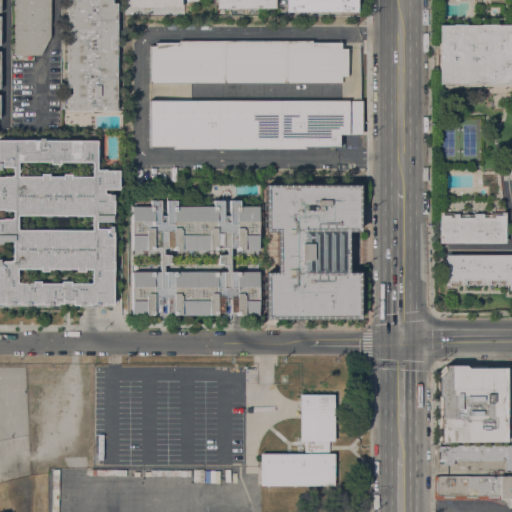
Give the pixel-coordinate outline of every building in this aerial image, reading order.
[(50,0),(50,36),(40,54),(14,54),(14,0),(50,0)] [(112,0),(112,3),(117,3),(116,110),(67,110),(67,93),(71,93),(71,87),(66,87),(66,0),(112,0)] [(275,0),(275,7),(273,7),(273,8),(260,8),(260,7),(257,7),(257,8),(233,8),(233,7),(230,7),(230,8),(219,8),(219,7),(217,7),(217,0),(275,0)] [(286,11),(286,0),(357,0),(357,11),(286,11)] [(511,93),(487,93),(487,89),(440,89),(440,84),(439,84),(439,24),(452,24),(452,23),(466,24),(480,24),(480,23),(497,23),(497,24),(511,24),(511,93)] [(312,40),(312,42),(341,42),(341,48),(347,48),(347,76),(341,76),(341,83),(149,83),(149,45),(155,45),(155,42),(179,42),(179,40),(312,40)] [(149,99),(362,100),(362,134),(339,134),(339,147),(305,147),(305,149),(172,148),(172,147),(149,147),(149,99)] [(96,305),(96,303),(88,303),(88,305),(72,305),(72,302),(64,302),(64,300),(63,300),(63,303),(57,303),(57,304),(40,304),(40,303),(35,303),(35,305),(18,305),(18,304),(13,304),(13,305),(3,305),(3,304),(0,304),(0,260),(10,260),(12,260),(12,243),(0,243),(0,219),(2,219),(2,218),(10,218),(10,217),(12,217),(12,211),(10,211),(10,210),(3,210),(3,209),(0,209),(0,176),(3,176),(11,176),(11,175),(12,175),(12,167),(0,167),(0,139),(97,140),(96,169),(105,169),(105,170),(119,170),(118,189),(104,189),(104,192),(105,193),(108,193),(108,194),(113,194),(113,200),(113,216),(111,216),(111,222),(96,222),(96,228),(113,228),(113,304),(105,304),(105,305),(96,305)] [(347,271),(359,271),(359,319),(264,319),(264,271),(276,271),(276,231),(263,231),(263,184),(359,184),(359,231),(348,231),(347,271)] [(236,314),(236,312),(216,312),(216,314),(216,315),(215,315),(208,315),(208,314),(174,315),(173,314),(173,312),(153,312),(153,314),(153,315),(152,315),(131,315),(131,271),(159,271),(159,247),(153,247),(153,249),(152,250),(131,250),(131,206),(150,206),(150,200),(160,200),(160,215),(166,215),(166,200),(176,200),(176,206),(213,206),(213,200),(223,200),(223,215),(229,215),(229,200),(239,200),(239,206),(258,206),(258,250),(237,250),(236,249),(236,247),(230,247),(230,272),(239,272),(239,271),(258,271),(258,315),(237,315),(236,314)] [(438,212),(453,212),(453,213),(490,213),(490,212),(504,212),(504,243),(438,243),(438,212)] [(511,254),(511,260),(511,290),(509,290),(509,284),(504,284),(504,283),(489,283),(489,284),(480,284),(480,283),(464,283),(464,285),(449,285),(445,285),(445,254),(511,254)] [(440,441),(439,397),(437,394),(437,377),(444,370),(444,365),(464,364),(467,368),(498,368),(498,362),(508,362),(508,425),(508,441),(440,441)] [(333,393),(333,439),(328,439),(328,452),(333,452),(333,484),(259,484),(259,452),(303,452),(303,439),(298,439),(298,393),(333,393)] [(511,445),(511,469),(505,470),(505,460),(453,460),(453,464),(438,464),(438,445),(452,445),(511,445)] [(511,507),(509,507),(509,498),(434,498),(433,477),(511,476),(511,507)]
